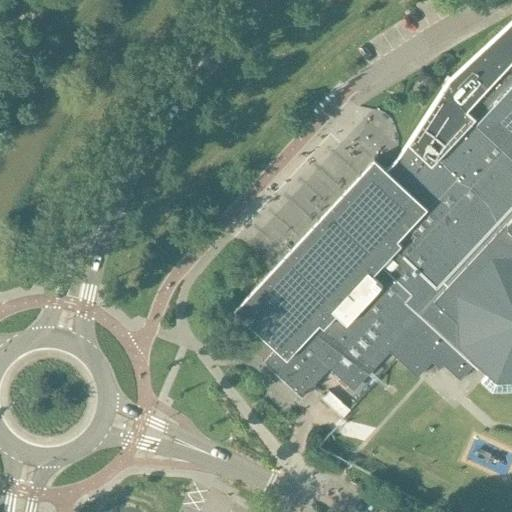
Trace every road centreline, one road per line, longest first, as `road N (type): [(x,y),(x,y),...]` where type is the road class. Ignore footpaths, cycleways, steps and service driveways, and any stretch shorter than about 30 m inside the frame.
road 1 (tertiary): [(132,158),(87,222),(39,337)]
road 2 (tertiary): [(132,158),(176,90),(257,0)]
road 3 (tertiary): [(84,351),(84,307),(132,158)]
road 4 (unclassified): [(496,0),(356,85)]
road 5 (unclassified): [(93,435),(223,462)]
road 6 (unclassified): [(223,462),(106,400)]
